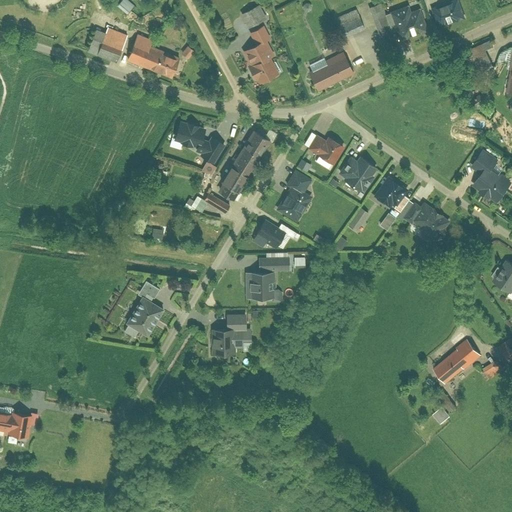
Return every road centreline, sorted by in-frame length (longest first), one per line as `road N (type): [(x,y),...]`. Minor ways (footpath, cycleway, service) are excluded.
road 1 (residential): [(307,111),(118,423)]
road 2 (residential): [(0,35),(246,110)]
road 3 (residential): [(511,238),(326,103)]
road 4 (residential): [(326,103),(511,14)]
road 5 (unclassified): [(246,110),(187,0)]
